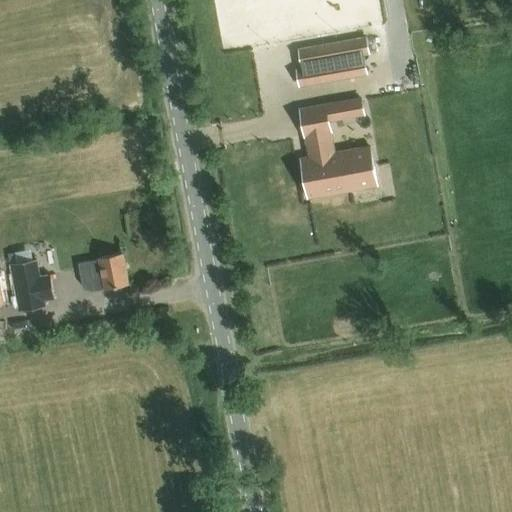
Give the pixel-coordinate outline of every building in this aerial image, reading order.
[(296,70),(299,86),(367,74),(363,55),(369,53),(366,37),(298,49),(302,69),(296,70)] [(361,99),(333,104),(336,119),(364,114),(361,99)] [(326,105),(300,110),(304,136),(306,136),(310,157),(300,159),(307,197),(377,185),(370,147),(333,153),(329,132),(331,131),(329,120),(326,105)] [(98,260),(90,261),(79,263),(83,286),(87,289),(95,291),(129,285),(123,253),(98,258),(98,260)] [(9,265),(18,310),(45,305),(44,300),(54,298),(49,274),(39,276),(36,259),(9,265)]
